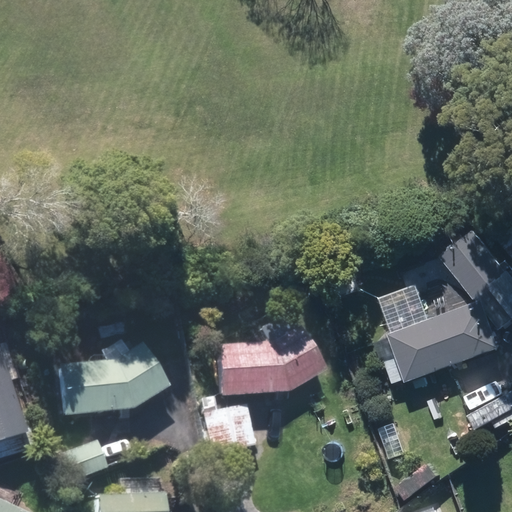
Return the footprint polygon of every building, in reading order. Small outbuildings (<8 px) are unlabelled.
[(420,0),(355,0),(361,36),(425,27),(420,0)] [(511,272),(511,269),(480,228),(447,254),(480,297),(511,272)] [(508,345),(491,297),(397,331),(415,378),(508,345)] [(301,325),(273,342),(219,345),(221,394),(291,390),(327,369),(301,325)] [(143,343),(117,359),(61,364),(66,415),(133,408),(170,384),(143,343)] [(0,439),(26,431),(0,346),(0,439)] [(255,444),(247,404),(204,413),(212,454),(255,444)] [(108,467),(97,441),(68,452),(78,479),(108,467)] [(415,499),(446,472),(433,457),(402,484),(415,499)] [(167,511),(166,491),(98,494),(98,511),(167,511)] [(0,511),(29,511),(0,497),(0,511)]
